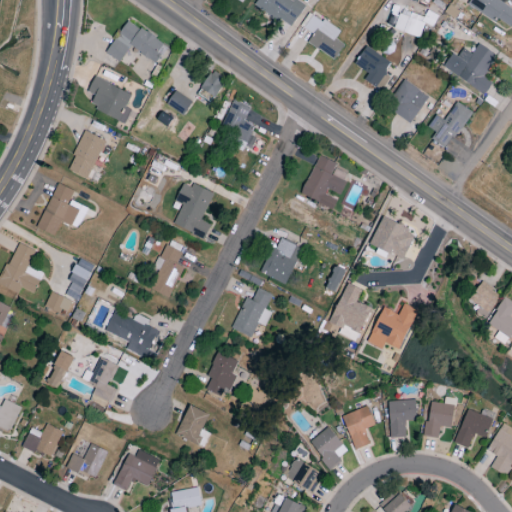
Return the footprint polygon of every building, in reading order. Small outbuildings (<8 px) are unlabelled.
[(290,29),(304,7),(293,0),(256,0),(253,6),(290,29)] [(509,27),(511,22),(511,9),(497,0),(469,0),(467,5),(494,23),(496,19),(509,27)] [(335,39),(339,32),(310,13),(300,27),(312,35),(306,43),(333,60),(343,45),(335,39)] [(393,30),(419,37),(423,22),(396,15),(393,30)] [(105,54),(119,63),(128,47),(156,64),(166,46),(125,21),(105,54)] [(462,48),(457,56),(452,53),(442,68),(484,94),(491,82),(483,77),(496,55),(477,44),(471,54),(462,48)] [(391,63),(365,46),(353,64),(368,74),(363,80),(375,87),(391,63)] [(224,83),(209,73),(199,88),(214,98),(224,83)] [(131,93),(93,78),(87,93),(93,95),(89,108),(125,122),(130,109),(125,107),(131,93)] [(409,124),(427,97),(403,80),(385,108),(409,124)] [(185,114),(191,99),(172,92),(166,107),(185,114)] [(250,107),(232,99),(218,131),(231,137),(228,143),(249,152),(255,138),(249,135),(253,126),(243,121),(250,107)] [(427,127),(435,133),(430,139),(445,149),(470,112),(456,102),(443,121),(435,115),(427,127)] [(87,179),(104,141),(84,131),(66,170),(87,179)] [(339,195),(345,183),(342,181),(345,174),(333,169),(336,164),(318,156),(299,195),(332,210),(336,200),(324,195),(326,189),(339,195)] [(73,190),(55,183),(37,230),(54,236),(59,222),(77,229),(86,208),(69,201),(73,190)] [(172,226),(203,239),(209,224),(200,220),(212,193),(192,184),(190,188),(182,184),(174,202),(181,205),(172,226)] [(402,259),(414,233),(381,217),(368,245),(378,249),(378,248),(402,259)] [(301,248),(277,238),(261,274),(285,284),(301,248)] [(33,293),(41,273),(27,267),(34,250),(15,242),(0,279),(0,286),(17,293),(19,288),(33,293)] [(149,289),(168,298),(183,267),(177,264),(182,253),(164,244),(153,268),(158,270),(149,289)] [(82,289),(91,274),(75,265),(67,279),(82,289)] [(345,270),(334,265),(324,288),(334,292),(345,270)] [(478,307),(474,313),(483,319),(497,299),(491,295),(494,290),(481,281),(468,300),(478,307)] [(360,290),(346,283),(328,322),(357,335),(370,308),(355,302),(360,290)] [(245,298),(230,329),(250,338),(257,324),(264,327),(270,312),(264,310),(271,295),(257,288),(251,301),(245,298)] [(71,300),(49,293),(43,308),(58,313),(59,310),(66,313),(71,300)] [(511,311),(511,302),(501,297),(487,328),(510,338),(511,332),(511,319),(509,318),(511,311)] [(0,340),(1,337),(0,336),(0,325),(8,306),(0,302),(0,340)] [(416,310),(403,304),(398,315),(382,308),(366,343),(381,350),(384,343),(398,350),(416,310)] [(104,332),(127,341),(124,349),(146,357),(156,330),(146,326),(148,320),(134,314),(132,319),(112,311),(104,332)] [(46,385),(59,389),(71,356),(58,351),(46,385)] [(206,377),(209,379),(205,390),(220,396),(224,387),(230,389),(236,376),(231,374),(237,361),(217,352),(206,377)] [(106,408),(114,389),(107,386),(116,365),(99,358),(92,374),(85,371),(80,381),(95,386),(88,401),(106,408)] [(0,406),(0,430),(7,434),(20,407),(3,400),(0,406)] [(388,438),(405,438),(404,421),(415,421),(414,400),(387,401),(388,438)] [(175,435),(194,444),(208,415),(189,405),(175,435)] [(354,450),(369,444),(363,430),(373,426),(366,406),(341,416),(354,450)] [(491,418),(464,410),(454,444),(468,448),(472,434),(485,438),(491,418)] [(511,435),(511,429),(502,423),(486,450),(496,456),(489,468),(503,476),(511,460),(511,438),(511,435)] [(62,432),(45,424),(41,433),(30,428),(22,446),(50,459),(62,432)] [(308,443),(328,468),(348,453),(327,427),(308,443)] [(107,452),(89,444),(83,459),(72,454),(65,468),(94,480),(107,452)] [(127,453),(112,485),(126,492),(131,480),(146,487),(159,460),(137,450),(134,456),(127,453)] [(321,474),(294,458),(283,478),(310,493),(321,474)] [(185,511),(185,508),(200,506),(198,488),(167,492),(169,511),(185,511)] [(404,511),(410,507),(399,494),(382,510),(384,511),(404,511)] [(274,504),(270,511),(302,511),(304,508),(284,498),(280,507),(274,504)]
